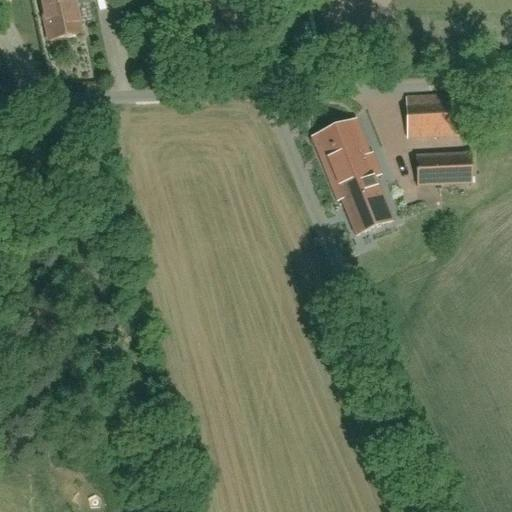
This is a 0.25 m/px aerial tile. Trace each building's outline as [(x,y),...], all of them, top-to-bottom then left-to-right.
[(71,0),(38,0),(47,48),(79,43),(71,0)] [(511,102),(484,104),(485,131),(511,130),(511,102)] [(407,109),(409,146),(462,143),(459,106),(407,109)] [(353,125),(310,143),(352,240),(395,221),(353,125)] [(420,167),(421,194),(472,191),(471,165),(420,167)]
